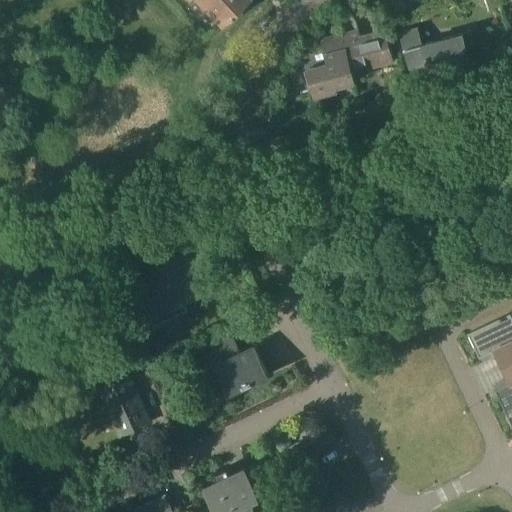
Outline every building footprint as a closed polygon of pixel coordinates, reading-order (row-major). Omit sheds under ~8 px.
[(246,0),(192,0),(218,27),(247,0),(246,0)] [(469,30),(422,43),(417,27),(400,32),(410,68),(428,63),(429,70),(470,60),(466,48),(475,44),(469,30)] [(385,32),(360,38),(368,68),(392,61),(385,32)] [(368,68),(360,38),(334,45),(338,62),(310,69),(310,68),(309,68),(316,95),(317,95),(335,90),(334,86),(353,81),(353,82),(354,81),(351,72),(368,68)] [(186,305),(210,294),(190,252),(166,264),(164,259),(148,266),(154,278),(136,287),(154,326),(188,309),(186,305)] [(511,361),(511,316),(510,313),(468,333),(480,358),(481,357),(492,351),(494,356),(498,354),(503,366),(511,361)] [(252,387),(256,386),(253,381),(269,374),(256,347),(222,363),(214,346),(194,355),(208,385),(222,378),(229,393),(239,388),(242,388),(246,388),(249,388),(252,387)] [(495,390),(507,413),(511,410),(511,361),(503,366),(509,378),(505,379),(507,384),(497,389),(496,389),(495,390)] [(150,422),(128,374),(100,387),(121,435),(150,422)] [(253,511),(252,499),(259,496),(245,467),(231,474),(228,467),(217,472),(221,479),(206,485),(219,511),(225,511),(234,508),(236,511),(253,511)] [(172,511),(174,511),(166,496),(134,511),(172,511)]
